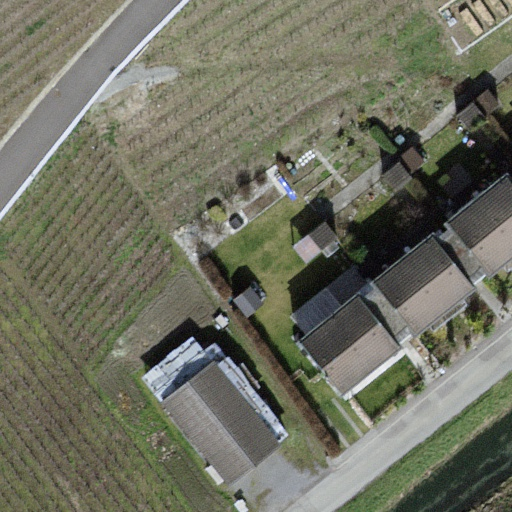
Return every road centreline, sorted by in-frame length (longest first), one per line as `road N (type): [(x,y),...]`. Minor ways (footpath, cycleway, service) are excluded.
road 1 (residential): [(511,346),(302,511)]
road 2 (residential): [(158,0),(0,185)]
